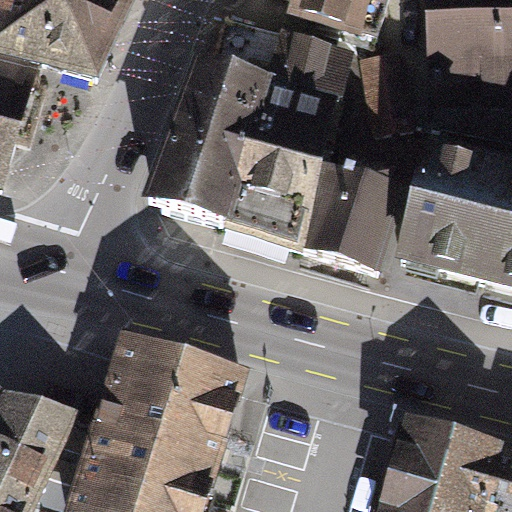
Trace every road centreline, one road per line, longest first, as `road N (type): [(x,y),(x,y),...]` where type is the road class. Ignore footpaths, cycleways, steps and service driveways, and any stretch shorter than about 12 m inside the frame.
road 1 (primary): [(511,394),(64,275)]
road 2 (residential): [(64,275),(178,0)]
